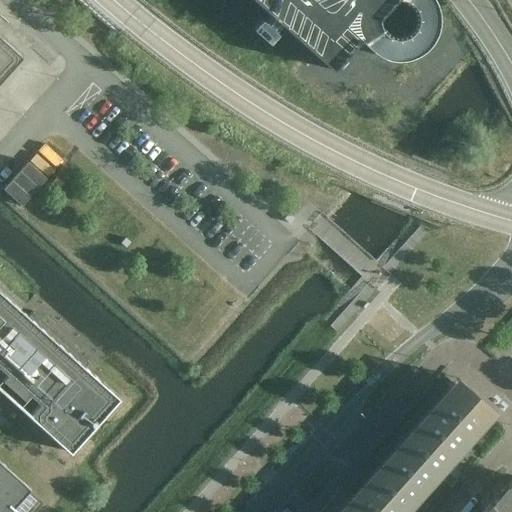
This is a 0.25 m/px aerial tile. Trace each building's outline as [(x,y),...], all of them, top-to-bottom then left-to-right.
[(254,0),(332,70),(360,39),(370,48),(379,55),(389,58),(399,59),(410,57),(420,52),(428,45),(434,36),(437,27),(438,16),(436,6),(433,0),(254,0)] [(0,81),(22,57),(0,36),(0,81)] [(22,203),(64,159),(45,141),(3,185),(22,203)] [(0,511),(31,511),(39,503),(28,493),(30,490),(0,463),(0,368),(7,374),(2,380),(24,399),(28,394),(39,403),(30,414),(28,412),(26,413),(70,452),(119,398),(83,367),(88,362),(31,312),(27,317),(0,292),(0,511)] [(405,511),(489,420),(456,391),(357,502),(342,488),(322,510),(323,511),(405,511)] [(511,511),(511,479),(500,493),(506,498),(495,509),(490,504),(482,511),(511,511)]
